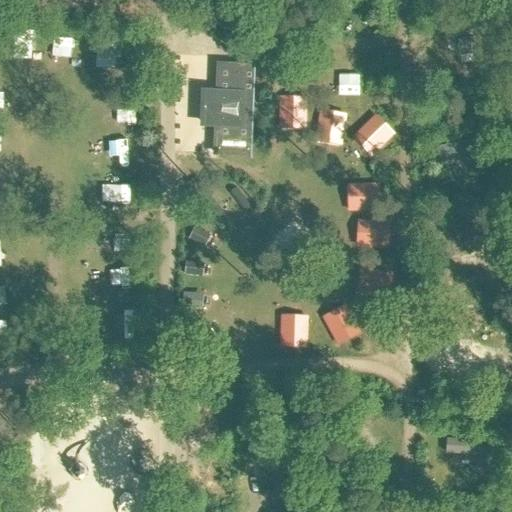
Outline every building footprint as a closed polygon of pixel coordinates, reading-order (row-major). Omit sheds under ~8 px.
[(254,66),(216,65),(215,90),(201,90),(200,128),(213,129),(212,158),(251,159),(254,66)] [(306,121),(307,99),(279,98),(279,120),(306,121)] [(344,137),(347,115),(320,111),(316,132),(344,137)] [(379,150),(394,135),(375,116),(360,131),(379,150)] [(359,213),(380,212),(379,184),(358,185),(359,213)] [(249,205),(236,189),(229,194),(242,210),(249,205)] [(222,210),(209,196),(201,202),(214,217),(222,210)] [(343,217),(335,202),(323,208),(330,223),(343,217)] [(367,250),(388,251),(390,223),(369,222),(367,250)] [(208,235),(195,229),(189,240),(202,247),(208,235)] [(199,278),(200,264),(186,263),(185,276),(199,278)] [(366,298),(388,302),(392,274),(371,271),(366,298)] [(200,295),(183,294),(182,309),(199,310),(200,295)] [(327,329),(337,348),(362,334),(351,315),(327,329)] [(204,326),(190,335),(199,348),(212,339),(204,326)] [(280,327),(280,349),(307,350),(308,328),(280,327)] [(511,446),(503,447),(503,456),(511,455),(511,446)] [(265,475),(284,486),(300,458),(281,447),(265,475)]
